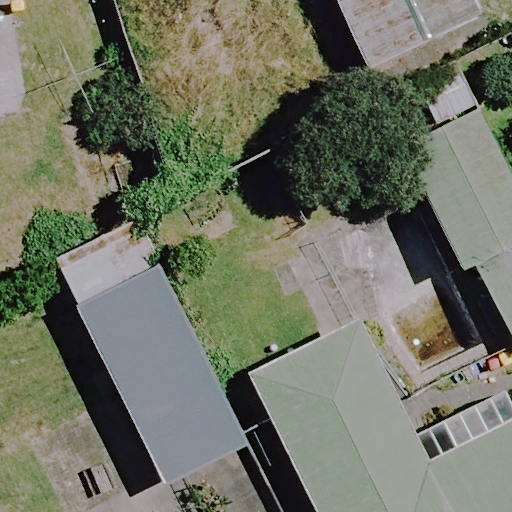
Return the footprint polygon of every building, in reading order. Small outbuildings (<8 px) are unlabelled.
[(471,25),(458,0),(325,0),(361,76),(471,25)] [(459,276),(511,248),(511,197),(472,120),(398,158),(459,276)] [(243,459),(132,227),(49,267),(160,499),(243,459)] [(511,266),(475,284),(511,363),(511,266)] [(511,511),(511,437),(429,478),(358,333),(247,387),(307,511),(511,511)]
